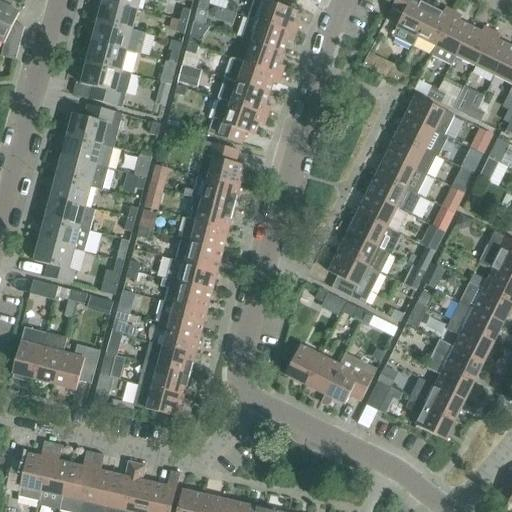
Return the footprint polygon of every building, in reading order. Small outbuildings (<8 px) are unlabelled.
[(0,41),(5,44),(4,45),(1,57),(16,61),(25,28),(15,23),(19,14),(9,9),(11,5),(10,3),(4,0),(1,0),(0,3),(0,41)] [(103,0),(104,1),(138,10),(140,0),(103,0)] [(254,0),(249,19),(250,19),(296,35),(299,27),(294,25),(298,12),(273,4),(261,0),(254,0)] [(417,38),(432,8),(421,3),(422,0),(396,0),(390,13),(402,19),(393,36),(413,47),(417,38)] [(104,1),(98,22),(133,31),(138,10),(104,1)] [(208,13),(210,5),(200,3),(198,11),(208,13)] [(432,8),(417,38),(437,48),(454,13),(446,9),(443,14),(432,8)] [(183,9),(180,21),(188,23),(191,11),(183,9)] [(454,13),(437,48),(432,56),(452,66),(456,57),(470,30),(471,27),(460,22),(463,17),(454,13)] [(250,19),(243,40),(284,54),(288,42),(293,44),(296,35),(250,19)] [(188,23),(180,21),(177,33),(185,35),(188,23)] [(98,22),(92,43),(127,52),(142,56),(147,35),(133,31),(98,22)] [(471,27),(470,30),(456,57),(475,67),(493,32),(484,28),(482,33),(471,27)] [(493,32),(475,67),(495,77),(510,46),(499,41),(501,36),(493,32)] [(189,45),(199,47),(201,39),(191,36),(189,45)] [(242,39),(235,60),(282,76),(285,67),(280,66),(284,54),(243,40),(242,39)] [(127,52),(92,43),(87,64),(122,73),(127,52)] [(197,55),(199,47),(189,45),(186,53),(197,55)] [(511,47),(510,46),(495,77),(511,85),(511,90),(510,95),(511,96),(511,47)] [(172,51),(169,63),(177,65),(180,53),(172,51)] [(225,79),(270,95),(274,83),(279,85),(282,76),(235,60),(232,59),(225,79)] [(0,64),(0,74),(2,76),(10,70),(4,62),(0,64)] [(169,63),(167,62),(162,83),(171,86),(177,65),(169,63)] [(122,73),(87,64),(81,85),(92,88),(89,100),(123,109),(131,75),(122,73)] [(388,78),(396,81),(400,72),(393,68),(388,78)] [(198,73),(182,69),(179,81),(194,85),(198,73)] [(400,72),(396,81),(403,85),(408,76),(400,72)] [(225,79),(219,100),(268,117),(271,108),(266,106),(270,95),(225,79)] [(166,107),(171,86),(162,83),(157,105),(158,105),(166,107)] [(188,89),(177,86),(176,95),(185,97),(188,89)] [(427,97),(435,100),(439,91),(432,87),(427,97)] [(459,101),(439,91),(435,100),(454,110),(459,101)] [(416,97),(406,117),(445,137),(455,117),(416,97)] [(265,126),(268,117),(219,100),(215,113),(208,134),(242,145),(246,133),(255,136),(260,124),(265,126)] [(454,110),(474,120),(478,110),(459,101),(454,110)] [(73,115),(68,137),(102,146),(114,149),(123,115),(88,106),(85,118),(73,115)] [(486,114),(478,110),(474,120),(481,123),(486,114)] [(448,138),(445,137),(406,117),(396,137),(436,157),(439,158),(448,138)] [(150,135),(158,137),(161,125),(153,123),(150,135)] [(486,157),(496,138),(483,131),(473,151),(486,157)] [(68,137),(62,157),(108,169),(114,149),(102,146),(68,137)] [(387,156),(417,171),(427,176),(436,157),(396,137),(387,156)] [(509,144),(499,139),(489,159),(499,164),(509,144)] [(198,178),(240,189),(246,167),(236,164),(240,152),(204,142),(201,156),(203,157),(198,178)] [(466,171),(474,176),(480,163),(484,156),(473,151),(471,150),(462,169),(463,170),(466,171)] [(136,177),(139,178),(146,179),(152,159),(142,156),(136,177)] [(377,176),(407,190),(417,195),(427,176),(417,171),(387,156),(377,176)] [(108,169),(62,157),(57,178),(91,187),(103,190),(108,169)] [(489,159),(480,179),(489,183),(499,164),(489,159)] [(151,187),(165,191),(170,170),(156,167),(153,179),(151,187)] [(411,206),(401,202),(407,190),(377,176),(367,195),(397,210),(407,214),(411,206)] [(91,187),(57,178),(51,199),(86,208),(91,187)] [(146,179),(139,178),(136,189),(143,191),(146,179)] [(185,196),(192,198),(235,210),(240,189),(198,178),(195,192),(186,190),(185,196)] [(459,183),(455,190),(464,195),(468,187),(459,183)] [(160,212),(165,191),(151,187),(145,209),(160,212)] [(446,210),(455,214),(464,195),(455,190),(446,210)] [(397,210),(367,195),(358,214),(388,229),(397,210)] [(192,198),(186,219),(229,230),(235,210),(192,198)] [(86,208),(51,199),(46,220),(90,232),(95,211),(86,208)] [(131,207),(128,219),(135,221),(139,210),(131,207)] [(439,212),(432,227),(436,229),(445,233),(452,219),(439,212)] [(144,214),(140,229),(150,232),(151,232),(155,217),(144,214)] [(358,214),(348,234),(378,248),(391,254),(400,235),(388,229),(358,214)] [(469,227),(472,221),(462,217),(456,227),(462,230),(469,227)] [(128,219),(125,231),(132,233),(135,221),(128,219)] [(186,219),(181,240),(224,251),(229,230),(186,219)] [(46,220),(40,241),(75,250),(84,253),(90,232),(46,220)] [(147,240),(150,232),(140,229),(137,237),(147,240)] [(438,247),(445,233),(436,229),(429,243),(438,247)] [(493,271),(511,280),(511,240),(495,232),(479,264),(493,271)] [(378,248),(348,234),(339,253),(369,267),(382,274),(387,262),(391,254),(378,248)] [(181,240),(176,261),(218,272),(224,251),(181,240)] [(75,250),(40,241),(34,262),(47,266),(44,278),(73,286),(76,272),(69,271),(75,250)] [(117,261),(124,263),(127,251),(120,249),(117,261)] [(369,267),(339,253),(329,273),(338,278),(332,289),(351,299),(366,306),(375,286),(382,274),(369,267)] [(417,267),(426,272),(430,264),(433,258),(424,254),(417,267)] [(218,272),(176,261),(172,260),(166,281),(213,293),(218,272)] [(121,275),(124,263),(117,261),(113,273),(121,275)] [(128,271),(138,273),(141,265),(131,263),(128,271)] [(426,272),(421,283),(427,286),(431,288),(441,270),(436,268),(430,264),(426,272)] [(426,272),(417,267),(416,267),(407,286),(417,291),(421,283),(426,272)] [(136,282),(138,273),(128,271),(126,279),(136,282)] [(474,275),(470,283),(511,304),(511,280),(493,271),(488,282),(474,275)] [(207,314),(213,293),(166,281),(163,280),(161,287),(169,289),(165,303),(207,314)] [(30,295),(34,296),(55,302),(59,288),(34,281),(30,295)] [(460,303),(474,310),(504,324),(511,308),(511,304),(470,283),(460,303)] [(315,299),(323,303),(328,294),(320,290),(315,299)] [(69,301),(77,304),(79,294),(71,291),(69,301)] [(133,295),(123,292),(118,313),(128,316),(133,295)] [(79,294),(77,304),(85,306),(88,296),(79,294)] [(423,294),(417,306),(425,309),(431,298),(423,294)] [(159,301),(154,322),(169,326),(201,335),(207,314),(165,303),(159,301)] [(455,314),(450,322),(494,344),(504,324),(460,302),(455,314)] [(354,319),(362,322),(366,313),(359,309),(354,319)] [(391,318),(401,323),(404,316),(395,311),(391,318)] [(366,313),(362,322),(369,326),(374,317),(366,313)] [(409,322),(408,325),(417,330),(423,318),(414,313),(413,315),(409,322)] [(112,334),(122,336),(125,325),(115,322),(112,334)] [(494,344),(450,322),(446,330),(460,337),(455,348),(485,363),(494,344)] [(169,326),(164,347),(196,356),(201,335),(169,326)] [(55,386),(64,354),(67,339),(47,334),(43,348),(34,381),(55,386)] [(112,334),(106,355),(116,357),(122,336),(112,334)] [(430,360),(431,361),(475,382),(485,363),(455,348),(440,341),(430,360)] [(43,348),(21,343),(13,373),(13,375),(20,377),(19,381),(32,384),(33,380),(34,381),(43,348)] [(150,344),(145,364),(190,377),(196,356),(164,347),(150,344)] [(286,377),(306,386),(321,356),(301,347),(286,377)] [(373,358),(382,362),(385,354),(377,350),(373,358)] [(55,386),(77,392),(79,382),(91,385),(98,357),(75,351),(74,356),(64,354),(55,386)] [(340,366),(325,396),(345,406),(350,397),(361,403),(377,370),(345,354),(340,366)] [(100,376),(110,378),(116,357),(106,355),(100,376)] [(321,356),(306,386),(325,396),(340,366),(321,356)] [(441,376),(436,387),(466,402),(475,382),(431,361),(427,369),(441,376)] [(153,389),(185,397),(190,377),(145,364),(142,372),(139,386),(153,389)] [(389,389),(396,375),(385,370),(378,383),(389,389)] [(110,378),(100,376),(94,401),(107,404),(114,379),(110,378)] [(416,391),(412,399),(456,421),(466,402),(436,387),(421,380),(416,391)] [(381,409),(391,389),(389,389),(378,383),(367,406),(379,412),(381,409)] [(179,419),(185,397),(153,389),(139,386),(134,407),(179,419)] [(412,399),(411,399),(406,409),(421,418),(416,426),(446,441),(456,421),(412,399)] [(13,461),(7,489),(19,492),(18,497),(39,502),(38,506),(39,506),(54,445),(45,443),(41,458),(28,455),(26,464),(13,461)] [(39,506),(60,511),(71,465),(59,462),(62,447),(54,445),(39,506)] [(83,468),(71,465),(60,511),(63,511),(82,511),(93,465),(96,454),(87,452),(83,468)] [(82,511),(104,511),(113,475),(101,472),(105,456),(96,454),(93,465),(82,511)] [(125,478),(113,475),(104,511),(126,511),(138,464),(129,462),(125,478)] [(138,464),(126,511),(148,511),(155,485),(143,482),(147,466),(138,464)] [(155,485),(148,511),(171,511),(181,474),(171,472),(167,488),(155,485)] [(177,511),(200,511),(204,496),(183,491),(177,511)] [(222,511),(225,501),(204,496),(200,511),(222,511)] [(222,511),(244,511),(246,506),(225,501),(222,511)]
